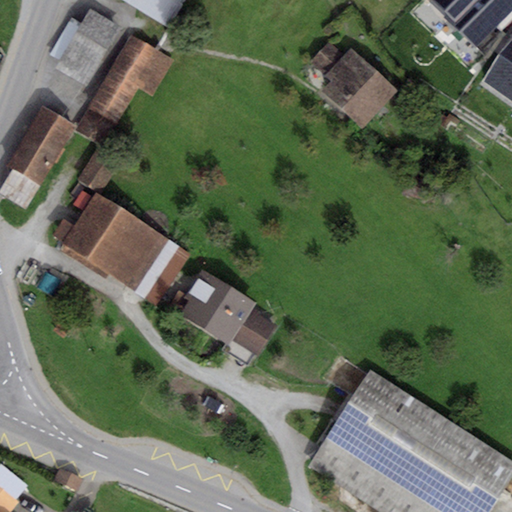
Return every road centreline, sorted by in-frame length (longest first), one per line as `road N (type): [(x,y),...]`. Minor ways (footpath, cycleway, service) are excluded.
road 1 (tertiary): [(26,410),(80,447),(233,511)]
road 2 (tertiary): [(52,0),(0,129)]
